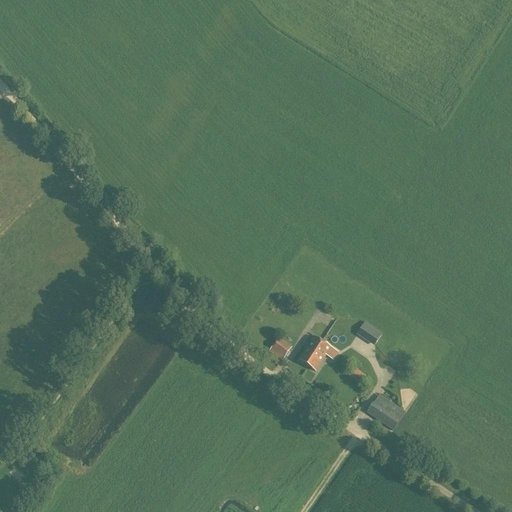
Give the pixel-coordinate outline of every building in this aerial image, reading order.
[(374,347),(383,334),(365,322),(356,335),(374,347)] [(315,372),(331,348),(314,337),(298,361),(315,372)] [(282,361),(291,348),(278,339),(269,352),(282,361)] [(358,383),(364,376),(354,368),(349,375),(358,383)] [(393,431),(405,413),(379,396),(367,414),(393,431)]
